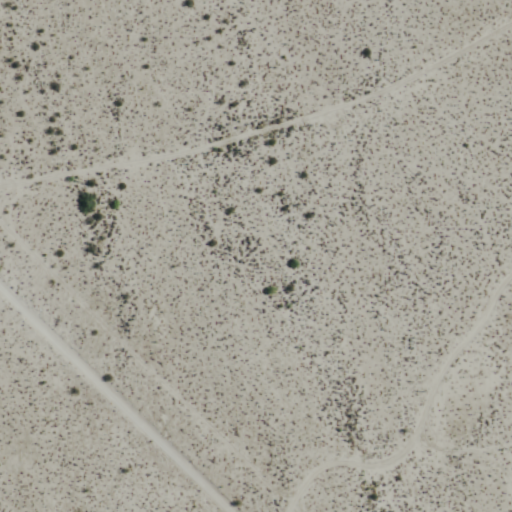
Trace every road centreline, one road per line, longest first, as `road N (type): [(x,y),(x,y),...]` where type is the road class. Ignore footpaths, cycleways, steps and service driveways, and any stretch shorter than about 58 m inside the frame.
road 1 (track): [(0,184),(212,145),(328,109),(511,21)]
road 2 (track): [(511,271),(448,358),(404,448),(377,464),(319,466),(285,511)]
road 3 (track): [(0,291),(227,511)]
